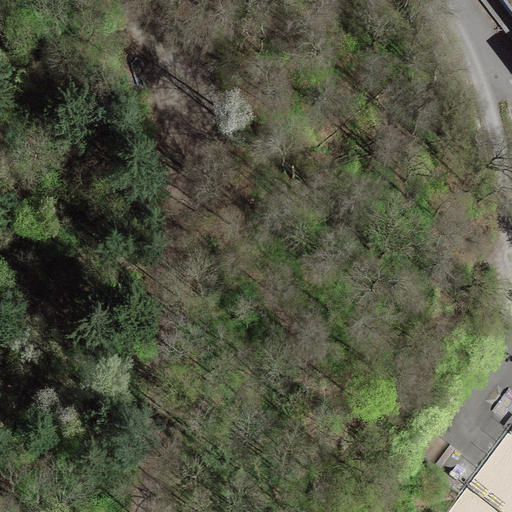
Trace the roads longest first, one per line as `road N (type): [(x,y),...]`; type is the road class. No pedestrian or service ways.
road 1 (track): [(127,0),(155,50),(174,116),(162,402),(142,511)]
road 2 (track): [(511,265),(379,423),(328,511)]
